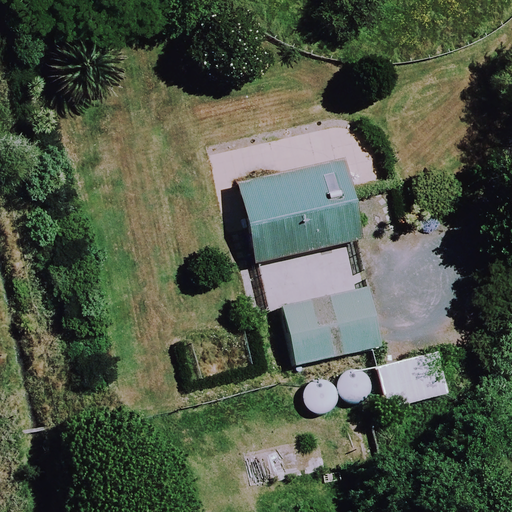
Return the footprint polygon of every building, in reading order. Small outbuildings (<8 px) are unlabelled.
[(280,314),(363,293),(351,245),(361,242),(341,165),(237,191),(268,313),(279,310),(280,314)] [(363,293),(280,314),(295,370),(377,349),(363,293)] [(446,398),(436,356),(374,371),(385,413),(446,398)] [(300,392),(309,416),(366,397),(358,372),(300,392)] [(290,511),(371,495),(362,451),(248,475),(256,511),(290,511)]
